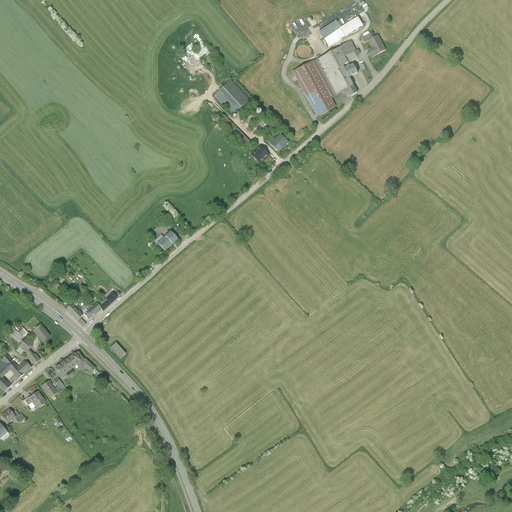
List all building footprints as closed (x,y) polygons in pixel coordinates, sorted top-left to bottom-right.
[(325,39),(330,47),(363,26),(358,18),(325,39)] [(364,43),(369,41),(373,39),(370,34),(362,38),(364,43)] [(386,51),(379,36),(373,39),(369,41),(372,49),(374,51),(369,54),(372,59),(386,51)] [(348,64),(357,59),(354,54),(356,52),(350,41),(339,47),(348,64)] [(310,55),(311,53),(310,50),(309,48),(307,47),(305,46),(302,45),(300,46),(298,47),(297,49),(296,52),(296,54),(297,56),(298,58),(300,60),(302,60),(305,60),(307,59),(309,57),(310,55)] [(339,47),(316,60),(336,96),(344,91),(347,98),(357,93),(349,78),(345,71),(343,67),(348,64),(339,47)] [(316,60),(293,72),(305,94),(317,117),(327,111),(335,106),(330,98),(336,96),(316,60)] [(354,65),(345,71),(349,78),(359,73),(354,65)] [(231,80),(213,97),(233,117),(251,100),(231,80)] [(256,120),(250,115),(246,121),(251,125),(256,120)] [(262,118),(252,128),(259,134),(262,131),(264,134),(271,127),(262,118)] [(246,152),(252,146),(226,119),(220,125),(246,152)] [(276,139),(272,135),(266,141),(278,153),(282,150),(287,144),(283,140),(280,136),(276,139)] [(269,156),(260,147),(251,156),(260,166),(269,156)] [(180,229),(176,233),(181,238),(185,234),(180,229)] [(164,239),(154,248),(161,256),(178,241),(170,233),(164,239)] [(154,248),(164,239),(161,236),(151,245),(154,248)] [(107,301),(111,306),(118,300),(117,298),(113,294),(113,293),(106,299),(107,301)] [(83,316),(66,300),(60,306),(77,322),(80,319),(83,316)] [(104,312),(111,306),(107,301),(100,307),(102,310),(104,312)] [(85,310),(92,318),(102,310),(100,307),(97,304),(93,307),(91,305),(88,307),(85,310)] [(82,313),(89,321),(92,318),(85,310),(84,311),(82,313)] [(80,319),(77,322),(83,328),(86,325),(80,319)] [(33,332),(43,345),(52,338),(42,325),(33,332)] [(24,339),(29,334),(22,327),(17,332),(24,339)] [(19,344),(24,339),(17,332),(12,328),(7,333),(19,344)] [(24,353),(27,354),(30,351),(34,345),(27,340),(20,348),(24,353)] [(4,343),(0,347),(0,354),(1,356),(8,347),(4,343)] [(116,344),(111,348),(121,360),(126,355),(116,344)] [(41,361),(36,355),(34,357),(30,351),(27,354),(35,366),(41,361)] [(78,351),(65,362),(71,370),(77,366),(79,369),(84,366),(90,373),(94,370),(78,351)] [(0,375),(4,380),(12,372),(16,376),(19,380),(24,375),(17,367),(7,356),(0,362),(0,375)] [(26,360),(17,367),(24,375),(32,367),(26,360)] [(71,370),(65,362),(55,370),(61,378),(65,375),(68,378),(74,373),(71,370)] [(12,389),(4,380),(0,375),(0,388),(6,394),(12,389)] [(57,379),(54,382),(58,387),(62,392),(65,389),(57,379)] [(48,382),(41,388),(50,399),(57,393),(54,390),(48,382)] [(46,403),(38,392),(30,399),(29,397),(22,402),(26,408),(32,403),(37,409),(46,403)] [(12,414),(8,410),(0,417),(7,424),(13,419),(15,417),(12,414)] [(15,411),(12,414),(15,417),(13,419),(18,425),(25,419),(22,415),(20,416),(15,411)] [(57,418),(52,421),(56,427),(61,423),(57,418)] [(0,436),(2,438),(2,439),(8,434),(0,423),(0,436)]
